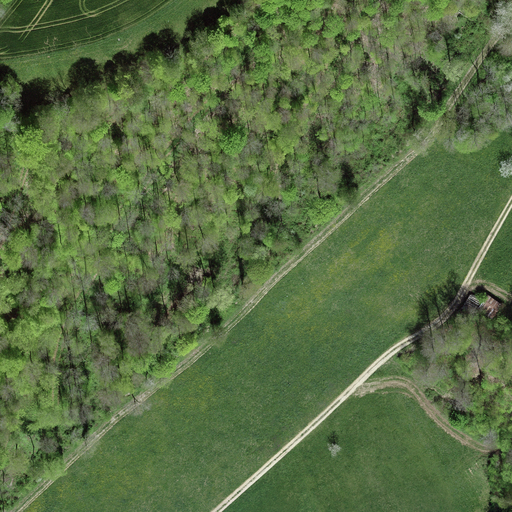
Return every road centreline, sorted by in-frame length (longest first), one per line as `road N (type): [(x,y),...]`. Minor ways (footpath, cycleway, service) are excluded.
road 1 (track): [(511,19),(412,154),(17,511)]
road 2 (track): [(215,511),(374,365),(440,319),(511,205)]
